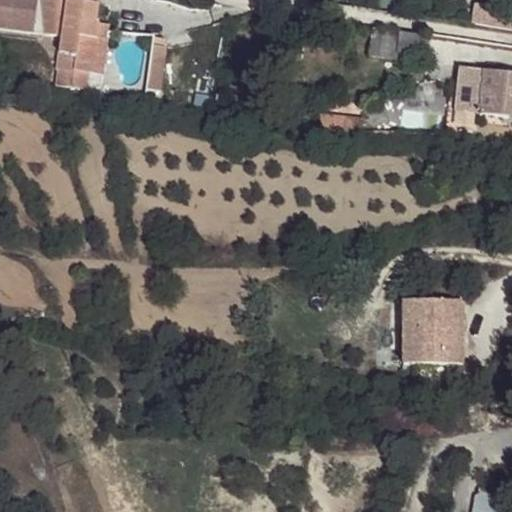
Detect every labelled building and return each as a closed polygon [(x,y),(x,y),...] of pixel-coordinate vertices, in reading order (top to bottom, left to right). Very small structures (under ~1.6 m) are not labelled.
[(99,95),(109,27),(95,25),(97,7),(74,4),(49,0),(0,0),(0,28),(62,37),(55,86),(86,92),(99,95)] [(396,0),(394,0),(374,0),(373,7),(394,10),(396,0)] [(472,25),(511,30),(511,10),(474,5),(472,25)] [(373,38),(370,56),(415,62),(418,37),(399,35),(399,41),(373,38)] [(165,51),(152,49),(146,90),(160,92),(165,51)] [(511,78),(460,72),(456,113),(511,119),(511,78)] [(404,303),(403,365),(462,366),(463,328),(458,328),(458,322),(463,322),(463,303),(404,303)] [(471,511),(510,511),(511,509),(511,496),(476,489),(471,511)]
